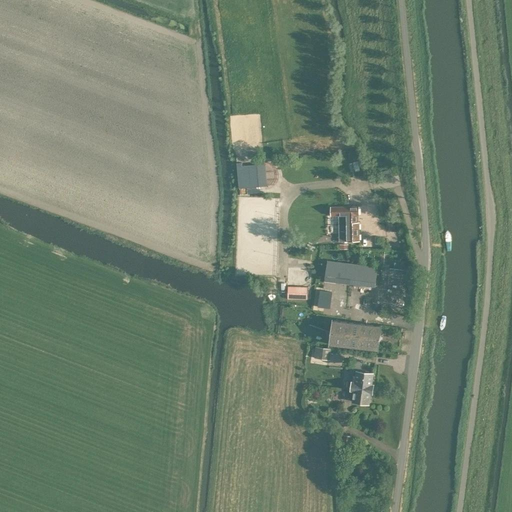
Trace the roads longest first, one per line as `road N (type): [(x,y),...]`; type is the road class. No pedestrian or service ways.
road 1 (unclassified): [(394,511),(426,234),(401,0)]
road 2 (unclassified): [(458,511),(491,231),(468,0)]
